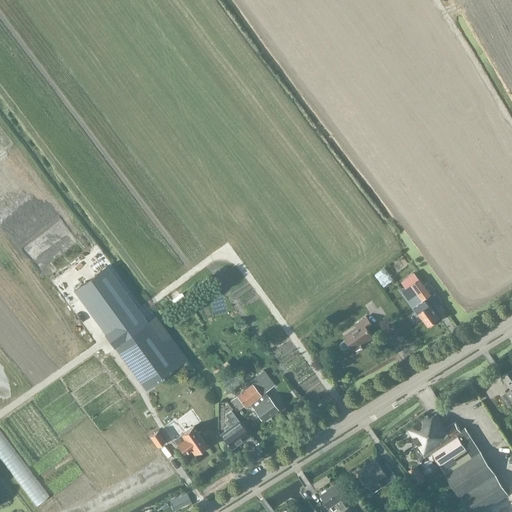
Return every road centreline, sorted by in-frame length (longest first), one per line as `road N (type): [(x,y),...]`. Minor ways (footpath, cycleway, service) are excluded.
road 1 (track): [(0,414),(216,257),(231,256),(353,419)]
road 2 (tertiary): [(206,511),(511,321)]
road 3 (track): [(511,126),(434,0)]
